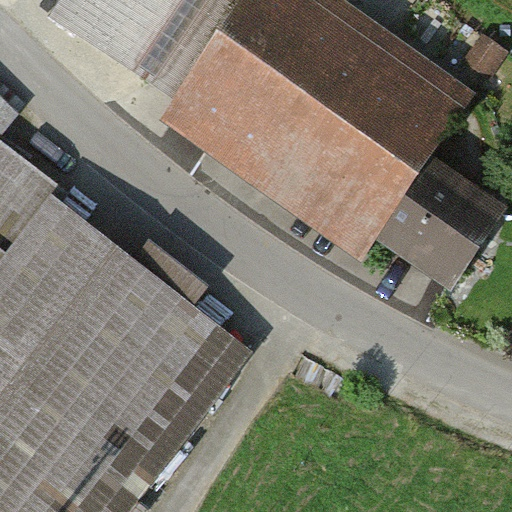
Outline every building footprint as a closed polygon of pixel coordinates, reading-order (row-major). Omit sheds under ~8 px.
[(208,0),(48,0),(42,9),(153,83),(208,0)] [(327,0),(217,0),(139,117),(337,248),(348,232),(397,158),(449,80),(327,0)] [(0,279),(60,201),(0,154),(0,279)] [(481,217),(397,158),(348,232),(436,291),(481,217)] [(0,511),(127,511),(247,357),(56,210),(0,282),(0,511)]
